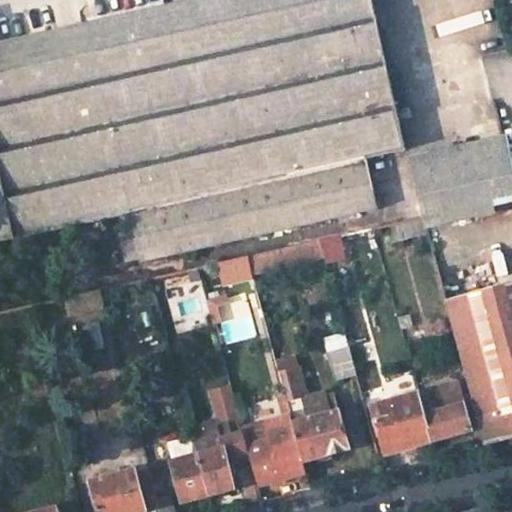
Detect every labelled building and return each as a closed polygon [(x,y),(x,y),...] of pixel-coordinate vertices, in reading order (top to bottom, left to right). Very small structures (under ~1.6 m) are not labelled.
[(371,0),(193,0),(0,43),(0,241),(63,228),(74,282),(102,275),(91,221),(127,213),(131,228),(116,231),(123,263),(137,259),(138,264),(377,209),(366,160),(405,152),(371,0)] [(505,154),(412,176),(421,218),(511,197),(511,188),(511,187),(505,154)] [(421,218),(403,222),(407,236),(425,232),(421,218)] [(346,250),(369,244),(366,230),(342,236),(346,250)] [(321,256),(338,252),(335,237),(317,241),(321,256)] [(309,243),(248,257),(251,266),(311,253),(309,243)] [(511,275),(442,292),(486,450),(511,442),(511,275)] [(348,351),(326,357),(334,386),(357,380),(348,351)] [(290,377),(279,380),(289,416),(301,414),(290,377)] [(419,397),(433,446),(472,436),(461,394),(434,402),(431,394),(419,397)] [(419,397),(373,410),(386,458),(433,446),(419,397)] [(339,415),(292,427),(302,464),(348,452),(339,415)] [(273,444),(246,451),(249,460),(257,490),(284,484),(273,444)] [(245,447),(236,449),(239,463),(249,460),(246,451),(245,447)] [(223,453),(197,460),(207,498),(233,492),(223,453)] [(197,460),(172,465),(183,504),(207,498),(197,460)] [(145,471),(89,483),(95,511),(150,511),(156,511),(154,502),(145,471)] [(156,511),(173,511),(169,498),(154,502),(156,511)]
